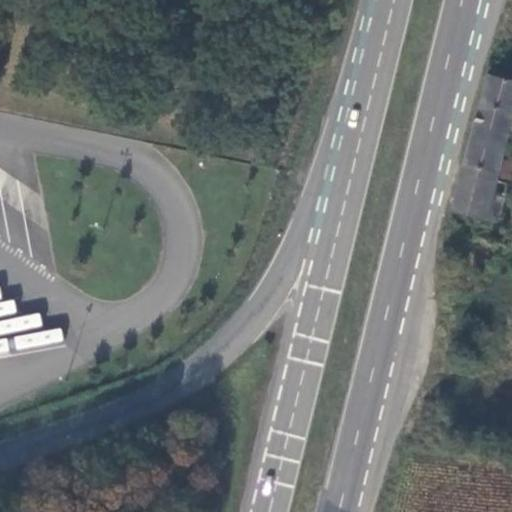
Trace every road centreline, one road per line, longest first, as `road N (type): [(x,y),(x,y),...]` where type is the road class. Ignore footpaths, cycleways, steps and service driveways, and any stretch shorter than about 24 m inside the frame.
road 1 (tertiary): [(374,0),(301,226),(267,299),(219,360),(121,420),(0,461)]
road 2 (primary): [(397,0),(271,511)]
road 3 (primary): [(340,511),(461,0)]
